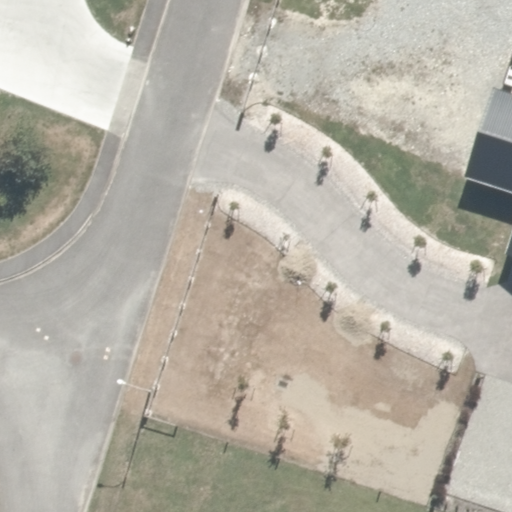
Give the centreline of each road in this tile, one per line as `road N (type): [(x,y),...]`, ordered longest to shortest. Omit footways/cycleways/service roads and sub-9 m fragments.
road 1 (residential): [(218,0),(83,387)]
road 2 (residential): [(83,387),(44,511)]
